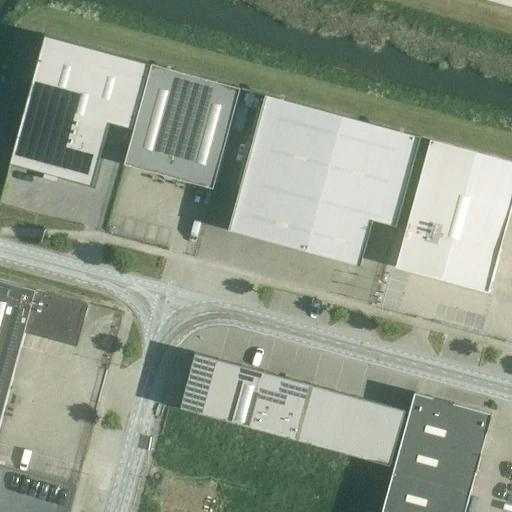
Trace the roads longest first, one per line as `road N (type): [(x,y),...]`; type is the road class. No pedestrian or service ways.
road 1 (unclassified): [(511,391),(170,300)]
road 2 (unclassified): [(170,300),(114,511)]
road 3 (unclassified): [(170,300),(0,253)]
